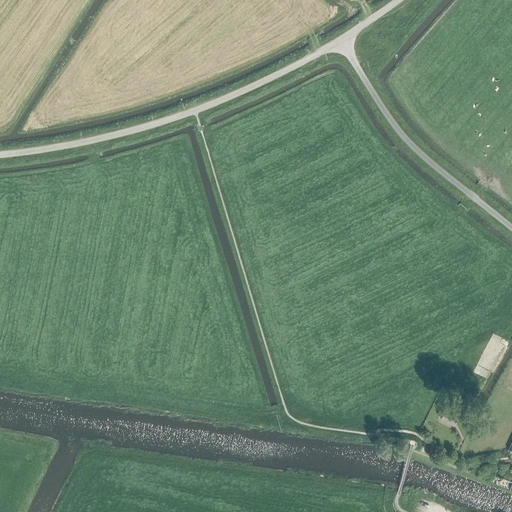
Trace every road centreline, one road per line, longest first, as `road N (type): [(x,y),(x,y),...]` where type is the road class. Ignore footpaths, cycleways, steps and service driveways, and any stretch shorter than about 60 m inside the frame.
road 1 (unclassified): [(194,111),(340,43),(399,0)]
road 2 (unclassified): [(194,111),(0,155)]
